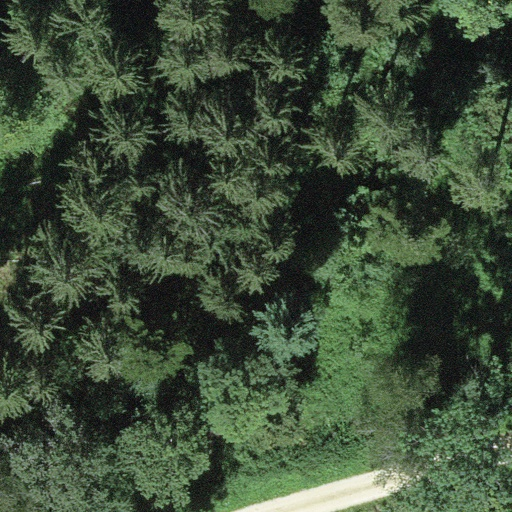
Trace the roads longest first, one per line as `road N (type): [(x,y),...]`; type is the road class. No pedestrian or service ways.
road 1 (track): [(511,441),(282,511)]
road 2 (track): [(511,123),(491,119),(402,64),(314,0)]
